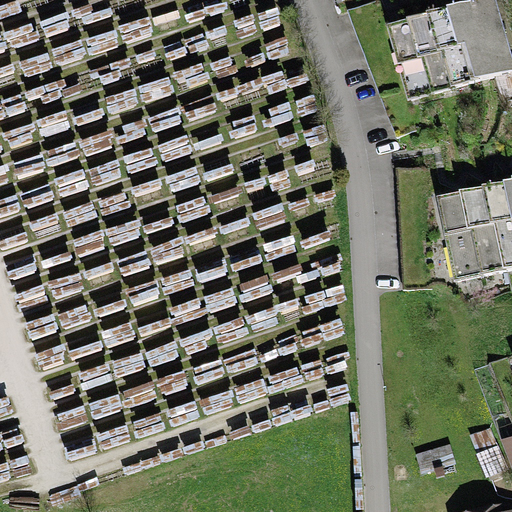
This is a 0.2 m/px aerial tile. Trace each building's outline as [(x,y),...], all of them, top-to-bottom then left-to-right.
[(511,71),(511,55),(495,0),(484,0),(391,27),(412,100),(511,71)] [(376,1),(348,12),(397,138),(425,127),(415,100),(412,101),(408,86),(404,71),(398,57),(376,1)] [(398,170),(404,290),(433,289),(426,169),(398,170)] [(511,270),(511,184),(442,199),(460,282),(511,270)] [(511,435),(501,440),(511,468),(511,435)]
